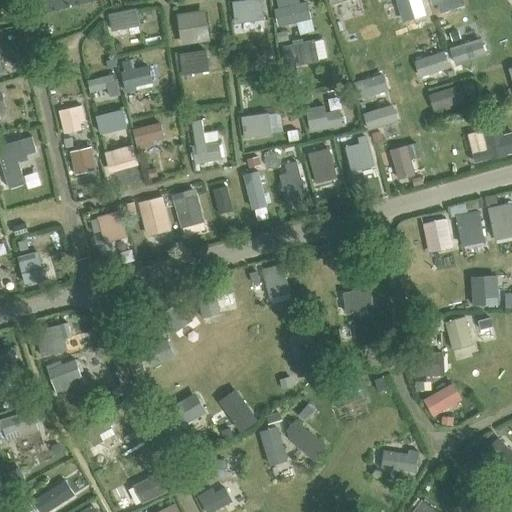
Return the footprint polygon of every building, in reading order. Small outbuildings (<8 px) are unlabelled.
[(68,0),(33,0),(44,45),(77,38),(68,0)] [(235,22),(262,19),(260,0),(248,0),(232,2),(235,22)] [(281,25),(310,18),(306,3),(277,10),(281,25)] [(113,30),(139,25),(135,9),(109,15),(113,30)] [(465,9),(438,18),(443,33),(470,24),(465,9)] [(205,38),(201,13),(179,17),(183,42),(205,38)] [(341,36),(368,28),(364,13),(337,20),(341,36)] [(416,43),(439,35),(434,21),(411,29),(416,43)] [(286,31),(276,34),(278,42),(288,40),(286,31)] [(458,31),(450,33),(453,41),(460,39),(458,31)] [(122,60),(146,54),(142,37),(118,42),(122,60)] [(457,64),(484,55),(479,40),(452,49),(457,64)] [(288,66),(317,60),(313,41),(284,47),(288,66)] [(351,67),(378,59),(373,44),(347,52),(351,67)] [(183,73),(208,70),(206,52),(180,55),(183,73)] [(417,60),(421,75),(448,67),(443,52),(417,60)] [(114,59),(105,61),(107,69),(116,66),(114,59)] [(133,85),(151,81),(148,66),(123,72),(127,92),(134,90),(133,85)] [(115,74),(88,80),(90,92),(107,88),(109,96),(120,93),(115,74)] [(359,99),(387,90),(382,75),(354,83),(359,99)] [(239,102),(266,98),(264,84),(237,88),(239,102)] [(430,94),(435,110),(463,101),(458,86),(430,94)] [(311,93),(302,95),(303,103),(312,101),(311,93)] [(145,110),(158,107),(155,94),(129,100),(133,118),(147,115),(145,110)] [(79,122),(84,120),(81,106),(60,111),(65,133),(81,129),(79,122)] [(311,130),(341,125),(338,111),(325,113),(324,106),(307,110),(311,130)] [(369,129),(396,121),(392,106),(365,114),(369,129)] [(100,132),(126,126),(122,111),(96,117),(100,132)] [(269,113),(242,117),(244,137),(271,134),(269,113)] [(138,149),(153,145),(152,139),(163,136),(160,123),(133,130),(138,149)] [(490,158),(506,154),(498,126),(483,130),(490,158)] [(297,130),(287,132),(289,142),(299,140),(297,130)] [(379,131),(371,134),(374,142),(382,139),(379,131)] [(23,139),(0,145),(0,156),(9,188),(25,184),(18,162),(29,159),(27,155),(37,152),(33,136),(23,139)] [(360,144),(346,147),(353,170),(372,166),(367,141),(365,136),(359,138),(360,144)] [(71,138),(63,140),(65,148),(73,146),(71,138)] [(195,162),(220,158),(217,142),(192,146),(195,162)] [(111,171),(135,165),(130,146),(106,153),(111,171)] [(399,178),(414,174),(406,146),(391,151),(399,178)] [(90,147),(71,152),(76,174),(95,169),(90,147)] [(309,154),(316,183),(336,178),(328,149),(309,154)] [(258,157),(247,160),(249,168),(259,165),(258,157)] [(155,169),(147,170),(149,178),(157,176),(155,169)] [(286,200),(305,195),(299,170),(279,175),(286,200)] [(268,200),(262,177),(242,181),(249,204),(268,200)] [(421,177),(412,180),(414,187),(423,184),(421,177)] [(232,210),(226,187),(213,190),(218,213),(232,210)] [(183,226),(202,221),(194,191),(175,196),(183,226)] [(495,196),(484,198),(485,204),(496,202),(495,196)] [(148,234),(169,229),(161,197),(141,202),(148,234)] [(489,209),(494,238),(511,234),(511,213),(510,205),(489,209)] [(105,242),(126,236),(120,212),(99,218),(105,242)] [(478,213),(457,217),(462,244),(484,240),(478,213)] [(425,224),(430,251),(451,247),(446,219),(425,224)] [(26,224),(14,228),(16,236),(28,233),(26,224)] [(27,240),(19,242),(21,251),(29,249),(27,240)] [(20,262),(26,283),(45,278),(39,256),(20,262)] [(270,297),(288,292),(281,265),(262,270),(270,297)] [(257,272),(249,274),(252,284),(259,282),(257,272)] [(497,303),(495,277),(472,278),(474,304),(497,303)] [(219,314),(213,284),(196,288),(202,317),(219,314)] [(346,313),(372,310),(370,290),(344,293),(346,313)] [(404,295),(394,297),(398,314),(407,312),(404,295)] [(175,331),(191,319),(179,303),(163,314),(175,331)] [(452,349),(471,344),(465,317),(445,322),(452,349)] [(489,318),(477,321),(479,330),(492,326),(489,318)] [(59,325),(35,331),(42,356),(65,350),(59,325)] [(332,334),(338,363),(355,360),(350,331),(332,334)] [(151,365),(173,355),(167,340),(145,350),(151,365)] [(315,372),(308,341),(291,345),(298,376),(315,372)] [(267,351),(274,377),(289,374),(283,347),(267,351)] [(23,364),(16,366),(13,351),(0,354),(0,380),(26,374),(23,364)] [(414,354),(415,376),(443,374),(442,353),(414,354)] [(83,382),(75,359),(47,370),(55,392),(83,382)] [(142,364),(135,367),(138,375),(145,372),(142,364)] [(159,389),(183,378),(177,364),(153,375),(159,389)] [(336,407),(364,397),(356,372),(328,382),(336,407)] [(252,374),(239,383),(252,403),(266,394),(252,374)] [(290,378),(280,381),(283,389),(293,387),(290,378)] [(382,378),(374,381),(378,392),(386,390),(382,378)] [(423,382),(414,382),(414,391),(423,391),(423,382)] [(423,400),(431,415),(460,399),(452,384),(423,400)] [(241,431),(256,420),(236,392),(221,402),(241,431)] [(173,429),(203,412),(193,395),(164,413),(173,429)] [(308,405),(299,416),(307,423),(316,412),(308,405)] [(100,421),(108,437),(132,425),(124,409),(100,421)] [(382,440),(407,434),(401,410),(376,416),(382,440)] [(6,440),(37,430),(32,411),(1,421),(6,440)] [(279,413),(266,418),(268,425),(282,421),(279,413)] [(295,421),(288,430),(291,442),(314,460),(325,446),(295,421)] [(270,465),(285,460),(276,428),(261,432),(270,465)] [(230,429),(221,432),(224,441),(232,438),(230,429)] [(505,469),(511,462),(511,453),(498,438),(478,458),(491,472),(500,464),(505,469)] [(148,450),(141,454),(145,461),(152,457),(148,450)] [(418,452),(409,450),(408,454),(384,450),(382,467),(415,472),(418,452)] [(224,462),(192,459),(191,474),(223,477),(224,462)] [(20,466),(9,471),(15,485),(26,480),(20,466)] [(143,501),(169,490),(161,473),(135,486),(143,501)] [(369,494),(394,506),(403,488),(378,476),(369,494)] [(65,480),(33,500),(40,511),(45,511),(74,494),(65,480)] [(470,498),(469,484),(446,487),(447,502),(452,501),(452,511),(464,511),(468,511),(467,499),(470,498)] [(198,496),(206,511),(210,511),(231,501),(224,488),(215,493),(212,488),(198,496)] [(382,511),(363,501),(356,511),(382,511)] [(437,511),(424,502),(415,511),(437,511)]
